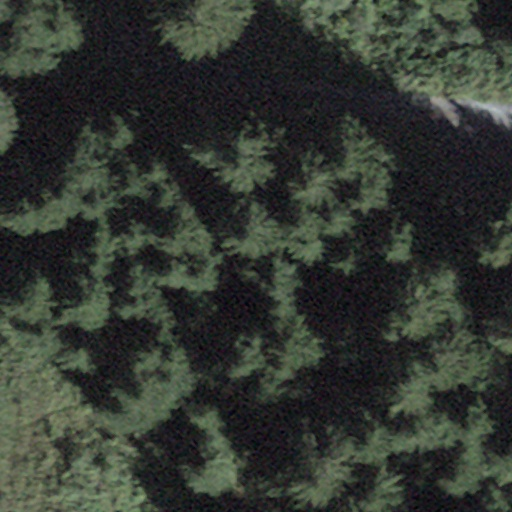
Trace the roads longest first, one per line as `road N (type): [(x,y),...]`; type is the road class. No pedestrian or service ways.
road 1 (track): [(511,125),(220,75),(164,52),(91,0)]
road 2 (track): [(467,118),(466,222),(480,278),(511,348)]
